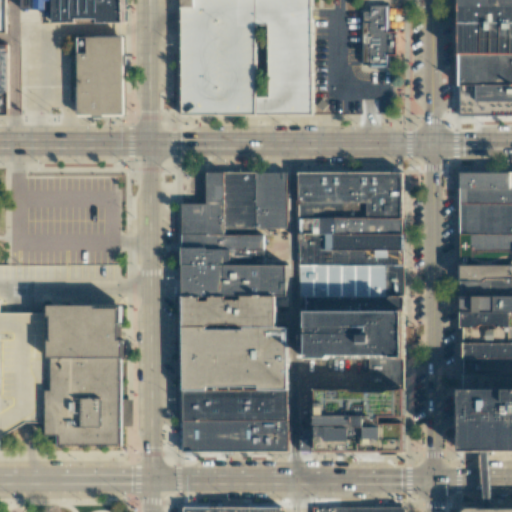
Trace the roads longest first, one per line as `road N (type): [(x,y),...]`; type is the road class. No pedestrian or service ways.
road 1 (tertiary): [(436,0),(433,480)]
road 2 (tertiary): [(152,145),(155,479)]
road 3 (primary): [(438,143),(152,145)]
road 4 (primary): [(155,479),(433,480)]
road 5 (primary): [(0,479),(155,479)]
road 6 (primary): [(152,145),(0,144)]
road 7 (tertiary): [(151,0),(152,145)]
